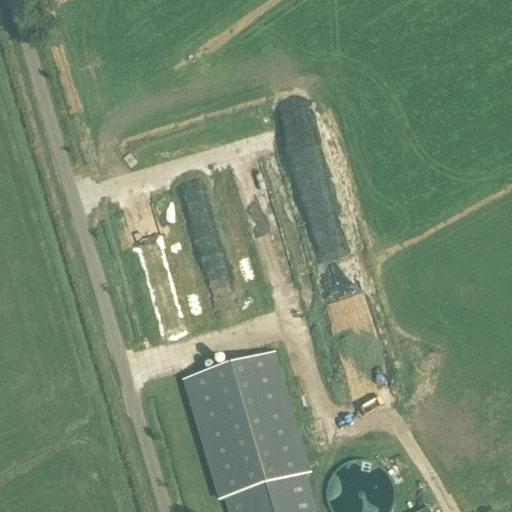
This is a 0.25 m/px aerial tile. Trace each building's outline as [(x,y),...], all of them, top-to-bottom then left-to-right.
[(295,145),(301,203),(331,200),(325,142),(295,145)] [(252,206),(268,197),(258,179),(242,187),(252,206)] [(132,219),(159,214),(156,195),(129,200),(132,219)] [(225,503),(227,511),(316,511),(306,478),(310,477),(274,358),(186,384),(222,504),(225,503)] [(327,497),(327,504),(330,511),(393,511),(396,507),(397,499),(395,490),(392,483),(388,476),(382,471),(374,466),(367,464),(359,464),(350,465),(342,469),(335,475),(330,482),(328,489),(327,497)]
